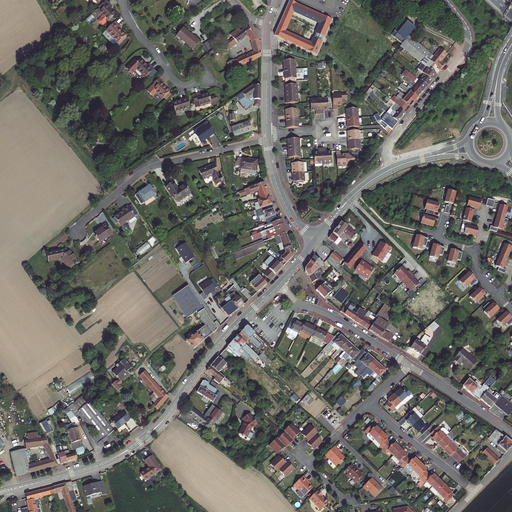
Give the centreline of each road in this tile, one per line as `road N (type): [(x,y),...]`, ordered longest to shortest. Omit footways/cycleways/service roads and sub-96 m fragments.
road 1 (secondary): [(17,487),(97,465),(139,441),(278,285)]
road 2 (residential): [(76,227),(153,166),(267,140)]
road 3 (residential): [(444,0),(465,27),(467,45),(385,147),(390,169)]
road 4 (tertiary): [(278,285),(410,365)]
road 5 (residential): [(474,491),(367,403)]
road 6 (residential): [(209,77),(176,82),(123,0)]
road 7 (tertiary): [(410,365),(511,433)]
